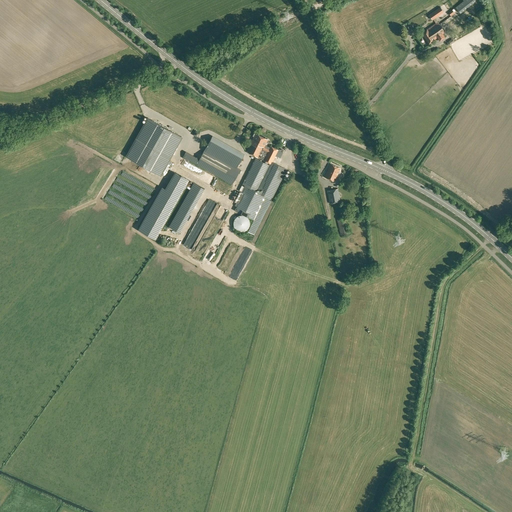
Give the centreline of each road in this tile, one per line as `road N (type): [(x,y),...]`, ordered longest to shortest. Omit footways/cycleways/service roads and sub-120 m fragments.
road 1 (primary): [(382,169),(240,106),(100,0)]
road 2 (unclassified): [(382,169),(380,145),(306,0)]
road 3 (track): [(164,72),(328,0)]
road 4 (primary): [(511,258),(451,207),(382,169)]
road 5 (track): [(0,142),(135,85)]
